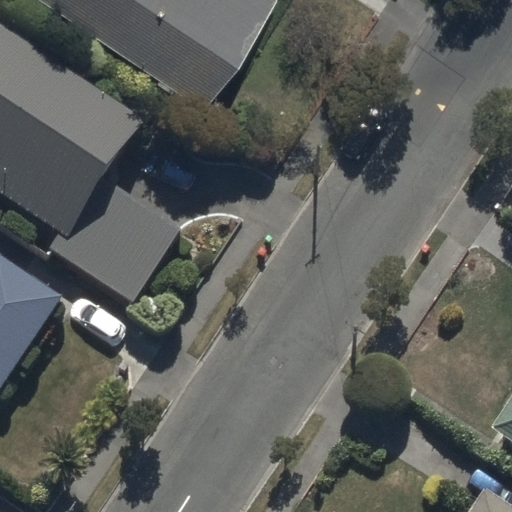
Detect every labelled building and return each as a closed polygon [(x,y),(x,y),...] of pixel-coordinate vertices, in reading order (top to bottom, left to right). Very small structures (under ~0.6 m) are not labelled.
[(58,0),(204,101),(274,0),(58,0)] [(0,36),(0,203),(59,242),(48,260),(134,315),(183,240),(108,192),(147,131),(0,36)] [(0,408),(67,310),(0,264),(0,408)] [(511,403),(489,437),(494,440),(511,452),(511,403)] [(508,511),(487,498),(477,511),(508,511)]
